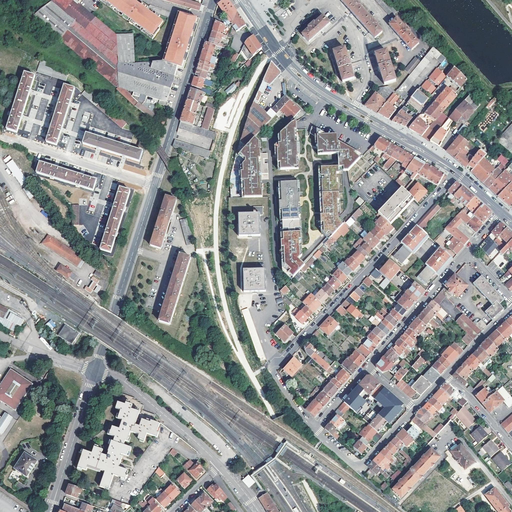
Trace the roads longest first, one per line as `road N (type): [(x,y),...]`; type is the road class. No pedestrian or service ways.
road 1 (residential): [(457,173),(273,369),(316,426)]
road 2 (tertiary): [(154,186),(213,0)]
road 3 (residential): [(154,186),(0,135)]
road 4 (unclassified): [(220,464),(124,381),(95,371)]
road 5 (residential): [(466,252),(366,367)]
road 6 (tertiary): [(50,511),(95,371)]
road 7 (residential): [(307,8),(332,3),(357,31),(367,79),(352,110)]
road 8 (residential): [(316,426),(358,468),(415,408)]
road 9 (tertiary): [(95,371),(133,250)]
road 10 (secondary): [(457,173),(352,110)]
